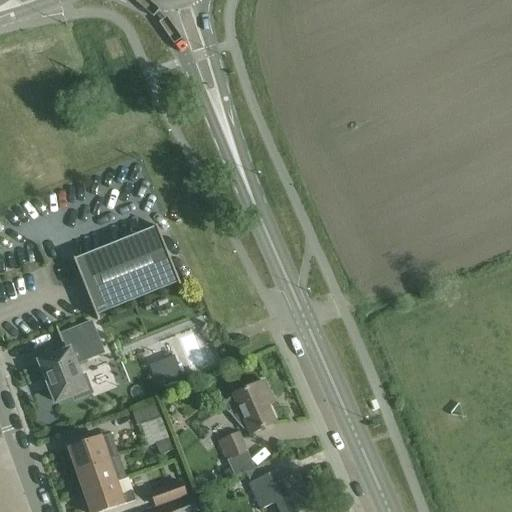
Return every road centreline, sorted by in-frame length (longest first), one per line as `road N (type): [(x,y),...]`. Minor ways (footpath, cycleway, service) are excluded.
road 1 (primary): [(389,511),(253,205)]
road 2 (primary): [(153,0),(177,32),(253,205)]
road 3 (primary): [(253,205),(199,0)]
road 4 (unclassified): [(42,511),(0,397)]
